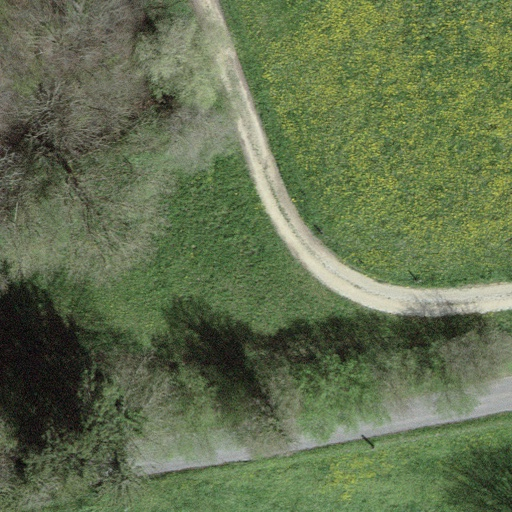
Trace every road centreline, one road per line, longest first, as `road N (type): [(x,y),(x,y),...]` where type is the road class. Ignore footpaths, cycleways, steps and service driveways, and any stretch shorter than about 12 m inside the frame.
road 1 (track): [(511,303),(359,316),(306,291),(253,226),(181,0)]
road 2 (unclassified): [(511,395),(0,491)]
